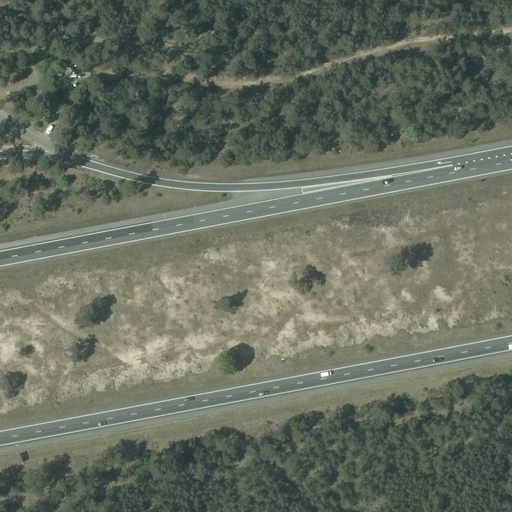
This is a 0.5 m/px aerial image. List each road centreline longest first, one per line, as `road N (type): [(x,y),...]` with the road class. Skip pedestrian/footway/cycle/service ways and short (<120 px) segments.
road 1 (track): [(511,28),(433,37),(247,85),(208,84),(163,71),(127,42),(0,12)]
road 2 (motorway): [(0,438),(511,343)]
road 3 (motorway): [(457,174),(0,259)]
road 4 (motorway): [(457,174),(419,168),(218,189),(69,158)]
